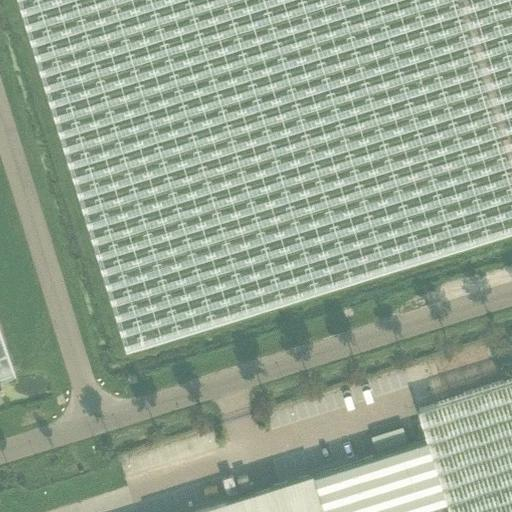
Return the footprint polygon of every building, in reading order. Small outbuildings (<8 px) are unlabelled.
[(511,0),(20,0),(128,347),(511,227),(511,0)] [(0,371),(13,367),(0,330),(0,371)] [(511,511),(511,377),(418,407),(428,437),(378,453),(372,435),(354,441),(359,459),(314,473),(326,511),(511,511)] [(184,511),(326,511),(314,473),(314,472),(184,511)] [(237,475),(241,488),(251,485),(247,472),(237,475)] [(237,489),(232,474),(223,477),(227,492),(237,489)]
